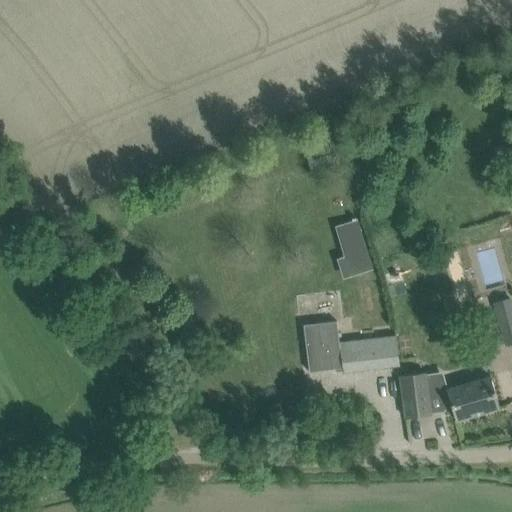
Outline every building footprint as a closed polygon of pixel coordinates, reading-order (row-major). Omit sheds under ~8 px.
[(355,219),(336,225),(346,258),(341,259),(347,277),(371,269),(355,219)] [(511,318),(500,322),(506,345),(511,343),(511,318)] [(343,372),(399,365),(395,336),(339,343),(337,321),(303,325),(309,372),(343,368),(343,372)] [(406,418),(432,415),(426,372),(400,376),(406,418)] [(456,421),(500,408),(490,376),(447,389),(447,390),(438,393),(445,416),(454,413),(456,421)]
